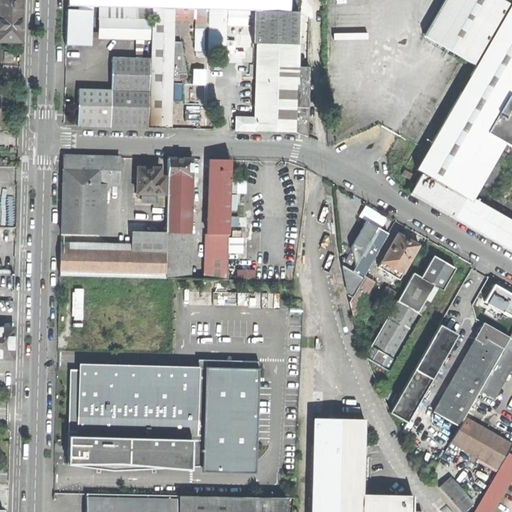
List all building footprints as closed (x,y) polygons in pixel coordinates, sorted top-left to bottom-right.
[(0,0),(0,42),(20,43),(20,0),(0,0)] [(65,0),(66,6),(150,7),(173,8),(195,9),(208,9),(225,9),(252,10),(288,11),(288,0),(65,0)] [(511,0),(510,5),(501,0),(442,0),(422,35),(475,66),(415,169),(420,173),(409,193),(433,207),(511,252),(511,221),(466,196),(498,140),(511,147),(511,0)] [(149,58),(148,127),(159,127),(170,128),(173,8),(150,7),(149,58)] [(76,45),(89,45),(91,9),(66,9),(65,45),(76,45)] [(194,34),(208,34),(208,9),(195,9),(194,34)] [(224,50),(225,9),(208,9),(208,34),(207,50),(224,50)] [(296,11),(288,11),(252,10),(251,44),(258,44),(256,118),(235,117),(234,130),(246,130),(279,131),(294,132),(307,137),(309,67),(295,67),(296,11)] [(97,38),(148,39),(149,19),(98,18),(97,38)] [(2,51),(0,50),(0,62),(11,63),(12,53),(2,53),(2,51)] [(76,125),(147,127),(149,58),(110,57),(110,89),(77,89),(76,125)] [(98,184),(118,185),(118,157),(62,156),(60,233),(97,234),(98,184)] [(175,278),(193,279),(194,234),(188,234),(188,226),(191,216),(191,159),(179,159),(167,158),(166,177),(165,206),(165,232),(164,278),(175,278)] [(205,279),(249,280),(252,217),(242,217),(228,216),(229,160),(209,159),(205,279)] [(152,206),(165,206),(166,177),(159,177),(159,168),(144,168),(137,167),(136,194),(141,194),(141,202),(153,202),(152,206)] [(411,180),(414,175),(404,169),(400,175),(411,180)] [(340,266),(348,301),(363,274),(377,250),(373,248),(385,226),(375,221),(369,217),(340,266)] [(59,275),(164,278),(165,232),(140,231),(141,225),(131,225),(131,231),(130,231),(130,245),(60,242),(59,275)] [(378,266),(399,279),(417,245),(406,238),(397,233),(378,266)] [(397,302),(414,312),(430,284),(441,290),(453,268),(442,261),(432,256),(419,277),(413,274),(397,302)] [(373,280),(363,274),(348,301),(352,316),(357,319),(368,300),(363,297),(373,280)] [(511,316),(511,313),(511,294),(505,291),(494,284),(484,301),(511,316)] [(81,290),(72,290),(72,321),(81,322),(81,290)] [(386,369),(417,315),(396,303),(365,356),(386,369)] [(465,413),(478,391),(509,336),(483,322),(431,411),(458,426),(465,413)] [(389,411),(407,421),(456,333),(439,323),(389,411)] [(0,358),(11,358),(12,340),(12,328),(0,327),(0,358)] [(511,331),(509,336),(478,391),(492,399),(511,363),(511,331)] [(195,377),(68,371),(65,433),(194,437),(195,377)] [(254,373),(200,371),(199,473),(252,473),(254,373)] [(448,442),(496,469),(507,451),(510,445),(466,420),(469,416),(465,413),(458,426),(448,442)] [(411,511),(412,499),(361,497),(363,422),(312,421),(309,511),(411,511)] [(418,457),(429,449),(413,424),(402,430),(418,457)] [(185,444),(60,441),(59,469),(183,473),(185,444)] [(511,453),(507,451),(496,469),(471,511),(491,511),(511,476),(511,453)] [(428,478),(436,464),(429,460),(424,471),(428,478)] [(458,511),(462,511),(471,504),(448,478),(437,488),(458,511)] [(177,495),(177,498),(176,511),(239,511),(239,499),(239,497),(177,495)] [(176,511),(177,498),(86,496),(85,511),(176,511)] [(285,511),(286,499),(239,499),(239,511),(285,511)]
